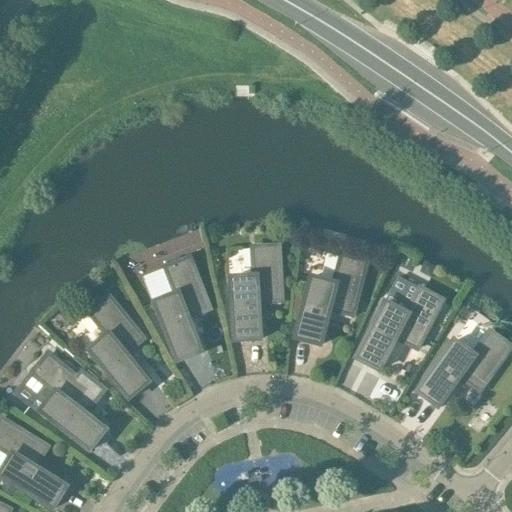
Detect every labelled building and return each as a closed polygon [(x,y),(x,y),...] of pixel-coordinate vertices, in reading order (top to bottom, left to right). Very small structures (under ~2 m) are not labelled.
[(234,93),(234,97),(253,97),(254,86),(235,86),(234,86),(234,93)] [(232,342),(258,341),(256,304),(280,302),(277,248),(251,249),(253,278),(229,279),(232,342)] [(351,317),(365,264),(340,257),(332,285),(309,279),(293,340),(319,347),(328,311),(351,317)] [(175,363),(199,354),(186,319),(208,310),(188,259),(164,269),(175,296),(152,304),(175,363)] [(416,350),(441,302),(418,290),(405,315),(383,304),(354,360),(377,372),(394,339),(416,350)] [(127,401),(147,384),(124,355),(142,340),(108,298),(87,314),(106,336),(87,352),(127,401)] [(477,393),(509,348),(488,333),(471,356),(452,342),(415,394),(436,409),(458,379),(477,393)] [(103,391),(80,373),(76,379),(46,356),(30,376),(53,394),(38,413),(88,452),(104,432),(84,416),(103,391)] [(219,417),(218,430),(227,426),(221,416),(219,417)] [(216,431),(218,430),(219,417),(211,421),(216,431)] [(0,478),(51,511),(65,488),(33,469),(46,448),(0,419),(0,450),(10,457),(0,472),(0,478)]
